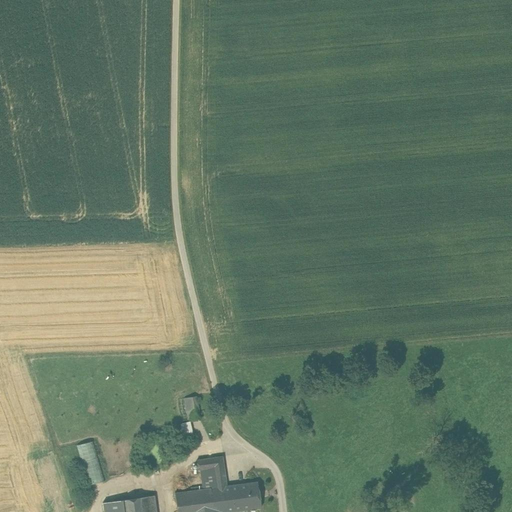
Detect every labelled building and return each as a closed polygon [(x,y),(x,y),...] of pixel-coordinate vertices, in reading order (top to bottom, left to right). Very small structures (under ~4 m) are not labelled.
[(196,396),(184,398),(187,420),(199,418),(196,396)] [(192,420),(180,423),(182,435),(194,432),(192,420)] [(90,484),(104,480),(94,440),(80,444),(90,484)] [(222,456),(196,460),(198,470),(200,469),(203,489),(222,486),(226,486),(222,456)] [(226,486),(222,486),(226,511),(261,507),(257,482),(226,486)] [(203,489),(175,493),(177,511),(225,511),(226,511),(222,486),(203,489)] [(156,511),(154,496),(144,497),(145,511),(156,511)] [(145,511),(144,497),(121,500),(122,511),(145,511)] [(122,511),(121,500),(103,503),(103,511),(122,511)]
